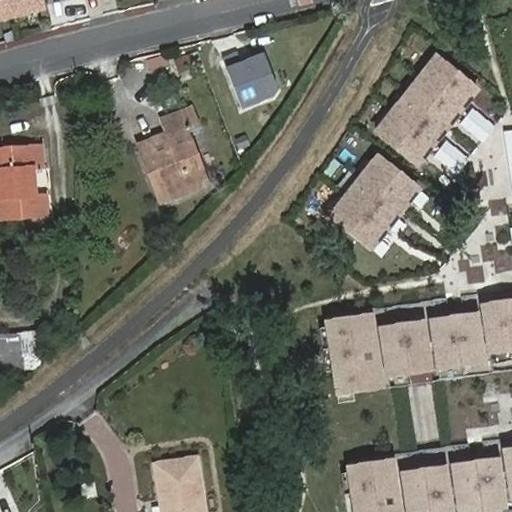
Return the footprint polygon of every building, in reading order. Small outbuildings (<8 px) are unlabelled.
[(0,0),(0,23),(44,12),(41,0),(0,0)] [(478,92),(438,59),(376,134),(417,167),(478,92)] [(245,61),(230,66),(247,115),(279,105),(283,98),(272,64),(249,72),(245,61)] [(460,125),(484,144),(496,129),(472,110),(460,125)] [(152,144),(169,198),(208,185),(192,134),(202,131),(197,115),(171,123),(175,136),(152,144)] [(446,143),(434,158),(458,176),(470,161),(446,143)] [(163,200),(169,198),(152,144),(145,146),(163,200)] [(0,221),(48,217),(46,195),(37,196),(34,171),(43,170),(41,147),(0,150),(0,221)] [(418,191),(377,158),(330,217),(370,250),(378,240),(388,229),(396,219),(410,201),(418,191)] [(418,191),(410,201),(420,209),(428,199),(418,191)] [(396,219),(388,229),(397,237),(405,227),(396,219)] [(378,240),(370,250),(380,258),(388,248),(378,240)] [(511,302),(482,307),(489,356),(511,352),(511,302)] [(372,314),(326,320),(328,329),(331,351),(337,394),(381,388),(372,314)] [(477,315),(431,321),(438,370),(461,367),(484,364),(477,315)] [(432,371),(425,322),(379,328),(386,377),(432,371)] [(328,329),(320,330),(323,352),(331,351),(328,329)] [(0,330),(0,357),(4,357),(4,367),(45,366),(45,330),(0,330)] [(511,352),(489,356),(490,365),(511,361),(511,352)] [(461,367),(438,370),(439,379),(462,376),(461,367)] [(153,466),(158,501),(165,501),(166,511),(201,511),(194,461),(153,466)] [(499,461),(454,467),(460,511),(492,511),(507,510),(499,461)] [(401,511),(394,462),(348,469),(349,474),(354,511),(401,511)] [(407,511),(453,511),(447,468),(402,475),(407,511)] [(166,511),(165,501),(158,501),(158,511),(166,511)]
